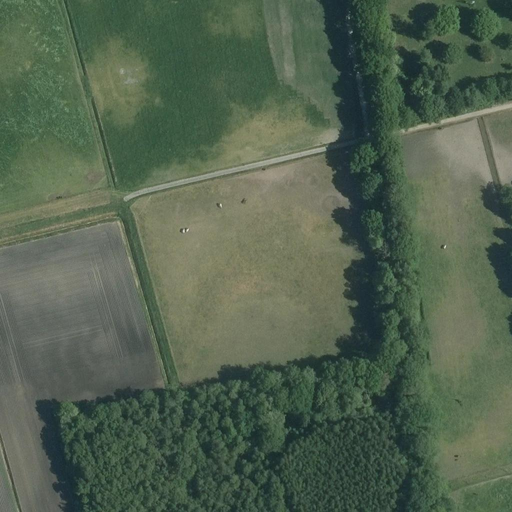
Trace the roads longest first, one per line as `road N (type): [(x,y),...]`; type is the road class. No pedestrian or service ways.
road 1 (track): [(346,0),(419,511)]
road 2 (track): [(511,105),(124,199)]
